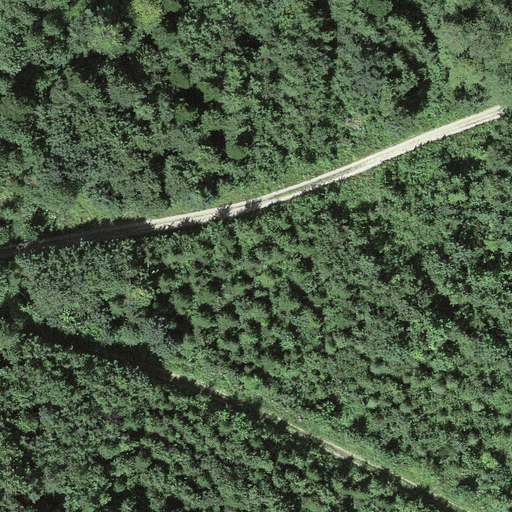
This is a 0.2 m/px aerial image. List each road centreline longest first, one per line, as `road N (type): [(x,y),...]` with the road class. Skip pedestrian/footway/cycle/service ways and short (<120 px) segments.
road 1 (track): [(0,253),(270,200),(511,108)]
road 2 (track): [(460,511),(226,395),(0,316)]
